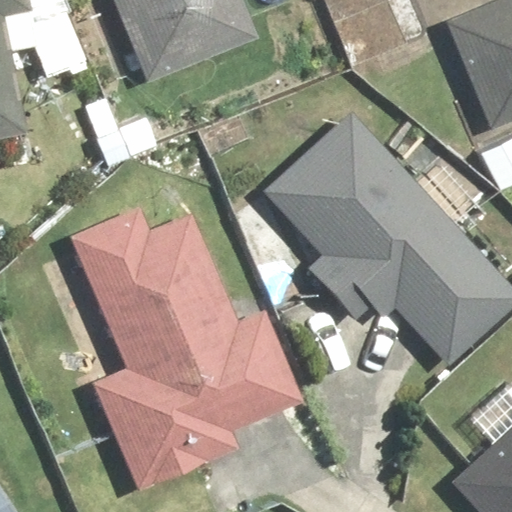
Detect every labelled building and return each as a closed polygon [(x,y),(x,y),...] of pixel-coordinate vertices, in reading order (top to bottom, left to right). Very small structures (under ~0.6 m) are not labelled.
[(23,0),(0,0),(0,146),(9,146),(0,54),(0,21),(25,19),(23,0)] [(94,0),(131,87),(245,39),(228,0),(94,0)] [(511,0),(498,0),(426,28),(468,135),(511,118),(511,0)] [(331,113),(252,191),(314,253),(292,275),(353,335),(375,313),(432,371),(511,292),(331,113)] [(223,329),(169,205),(60,252),(112,370),(76,385),(126,500),(228,457),(219,437),(288,408),(249,318),(223,329)] [(511,511),(511,416),(431,489),(451,511),(511,511)]
